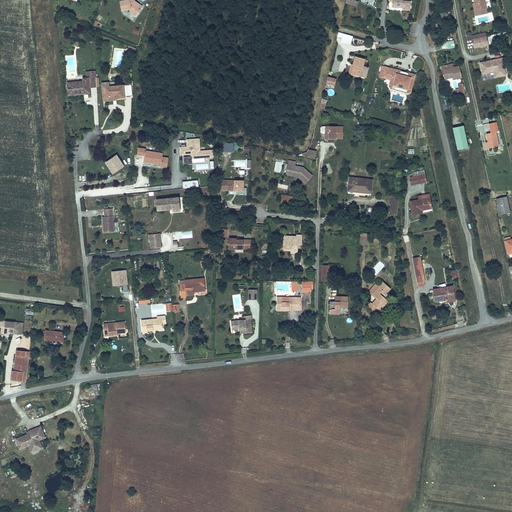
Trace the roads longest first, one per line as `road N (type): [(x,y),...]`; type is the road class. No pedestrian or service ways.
road 1 (residential): [(486,324),(431,67),(419,46),(428,0)]
road 2 (unclassified): [(101,130),(88,133),(73,159),(89,314),(74,380)]
road 3 (unclassified): [(74,380),(314,350)]
road 4 (unclassified): [(260,212),(317,224),(314,350)]
road 5 (unknown): [(456,0),(488,150)]
road 6 (unknown): [(76,190),(170,185),(174,150)]
